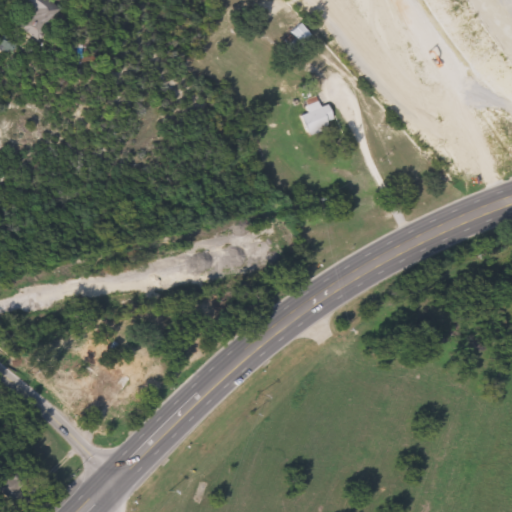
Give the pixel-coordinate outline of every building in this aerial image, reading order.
[(52,0),(63,7),(43,38),(3,12),(11,0),(52,0)] [(313,37),(303,44),(292,31),(302,24),(313,37)] [(328,104),(337,124),(310,136),(302,117),(310,113),(305,102),(316,97),(321,108),(328,104)] [(130,364),(124,371),(134,379),(125,391),(104,374),(119,355),(130,364)] [(32,490),(17,506),(0,489),(0,473),(8,466),(32,490)]
